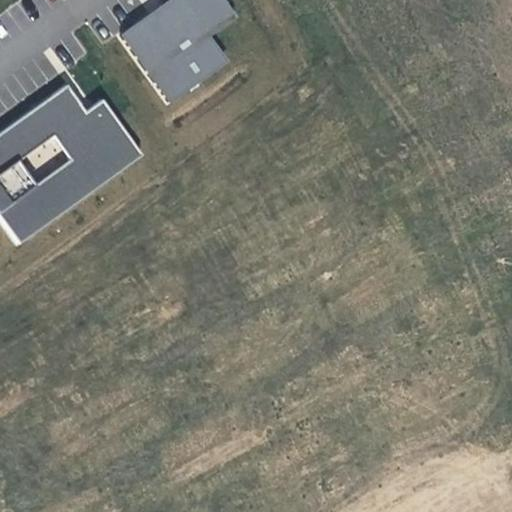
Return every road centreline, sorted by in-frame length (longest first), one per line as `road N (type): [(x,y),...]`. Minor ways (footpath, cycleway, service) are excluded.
road 1 (unknown): [(418,171),(86,371),(77,409),(130,511)]
road 2 (unknown): [(195,511),(492,330)]
road 3 (unclassified): [(365,76),(511,360)]
road 4 (unclassified): [(365,76),(493,0)]
